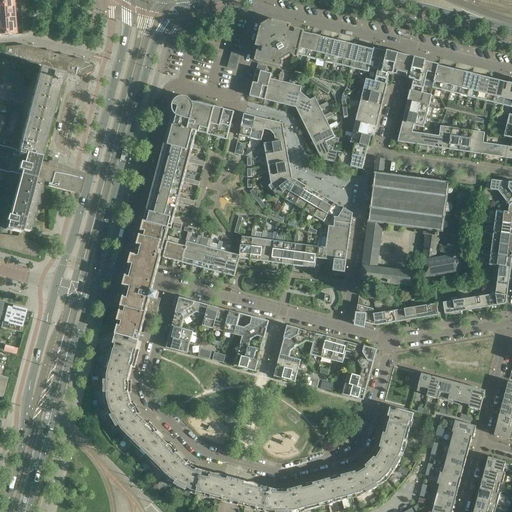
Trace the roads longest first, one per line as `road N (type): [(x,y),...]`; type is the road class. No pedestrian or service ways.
road 1 (residential): [(407,45),(257,6),(233,94),(182,83),(166,91),(121,269)]
road 2 (residential): [(171,282),(150,400),(198,453),(239,465),(280,474),(351,454),(362,443),(389,340)]
road 3 (secondary): [(87,296),(145,72),(178,1)]
road 4 (secondary): [(124,0),(117,67),(63,289)]
road 5 (secondary): [(63,289),(4,511)]
road 6 (secondary): [(29,511),(87,296)]
road 7 (residential): [(344,329),(364,190),(381,150)]
road 8 (residential): [(344,329),(171,282)]
road 9 (residential): [(511,172),(381,150)]
road 10 (residential): [(389,340),(511,322)]
